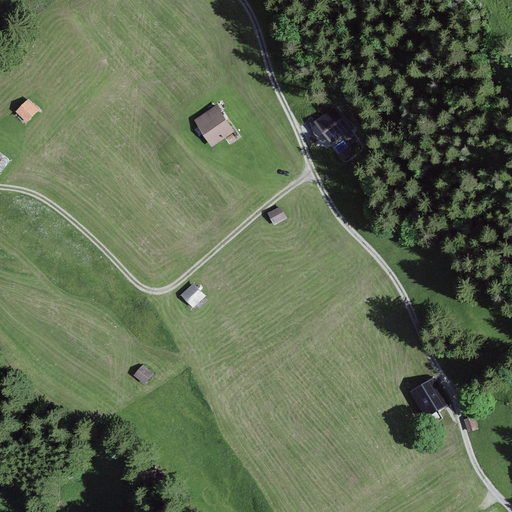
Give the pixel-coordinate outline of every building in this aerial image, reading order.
[(44,114),(31,102),(21,112),(33,125),(44,114)] [(243,132),(225,102),(200,116),(217,147),(243,132)] [(354,129),(339,109),(321,123),(335,143),(344,137),(353,150),(364,143),(354,129)] [(0,172),(12,159),(0,148),(0,172)] [(352,155),(347,149),(338,155),(343,162),(352,155)] [(273,212),(281,226),(293,219),(285,204),(273,212)] [(214,294),(200,283),(189,297),(203,308),(214,294)] [(118,316),(109,309),(105,314),(114,321),(118,316)] [(161,372),(148,363),(141,373),(154,382),(161,372)] [(451,404),(437,379),(415,391),(429,416),(451,404)] [(475,418),(466,422),(470,432),(480,428),(475,418)]
